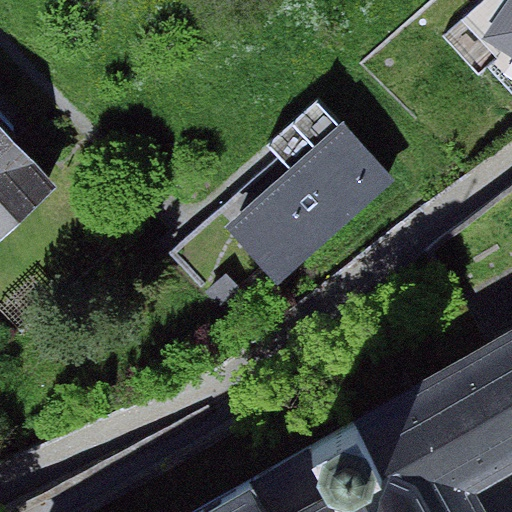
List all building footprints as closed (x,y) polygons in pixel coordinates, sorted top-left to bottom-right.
[(511,0),(491,0),(454,33),(480,63),(493,51),(511,73),(511,0)] [(411,185),(319,91),(158,247),(222,313),(268,268),(296,296),(411,185)] [(0,242),(63,183),(0,117),(0,242)] [(511,335),(261,478),(280,511),(504,511),(492,490),(511,478),(511,335)] [(280,511),(261,478),(202,511),(280,511)]
